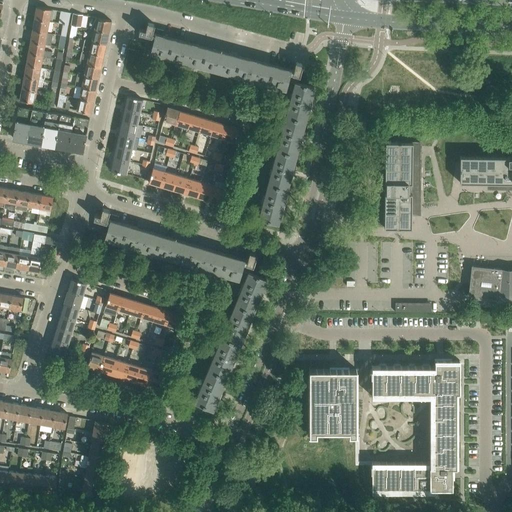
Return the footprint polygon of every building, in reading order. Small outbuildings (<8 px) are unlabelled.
[(49,21),(51,9),(36,6),(34,18),(49,21)] [(68,24),(70,12),(60,10),(58,22),(62,23),(68,24)] [(74,13),(72,25),(79,26),(82,14),(73,13),(74,13)] [(111,20),(97,17),(93,16),(93,17),(91,19),(90,20),(90,24),(90,26),(90,28),(94,29),(109,32),(111,20)] [(47,32),(49,21),(34,18),(32,30),(47,32)] [(287,81),(295,83),(295,82),(297,83),(299,76),(302,63),(295,62),(296,61),(295,61),(293,70),(162,35),(164,30),(154,27),(154,24),(147,22),(148,22),(147,22),(145,29),(139,28),(138,33),(144,34),(151,36),(148,44),(152,45),(150,51),(150,52),(286,88),(287,81)] [(72,25),(69,36),(76,37),(77,27),(79,27),(79,26),(72,25)] [(92,40),(106,43),(109,32),(94,29),(92,40)] [(32,30),(30,41),(45,44),(50,45),(52,33),(47,32),(32,30)] [(60,35),(58,46),(64,47),(66,36),(60,35)] [(76,37),(69,36),(67,48),(73,49),(76,37)] [(89,52),(104,55),(106,43),(92,40),(85,39),(82,51),(89,52)] [(44,49),(45,44),(30,41),(28,53),(42,56),(51,57),(52,51),(44,49)] [(71,60),(73,49),(67,48),(65,59),(71,60)] [(86,64),(101,66),(104,55),(89,52),(82,51),(79,62),(86,64)] [(40,67),(42,56),(28,53),(25,64),(40,67)] [(46,68),(40,67),(25,64),(23,76),(38,79),(42,79),(44,80),(46,68)] [(84,75),(98,78),(101,66),(86,64),(84,75)] [(63,71),(61,83),(67,84),(69,72),(63,71)] [(81,86),(96,89),(98,78),(84,75),(77,74),(75,85),(81,86)] [(42,79),(38,79),(23,76),(21,88),(36,90),(37,85),(41,86),(42,79)] [(286,116),(303,120),(305,121),(307,111),(307,110),(308,107),(310,108),(311,101),(310,101),(311,98),(311,97),(314,88),(314,87),(297,83),(295,82),(295,83),(292,93),(289,105),(286,116)] [(65,95),(67,84),(61,83),(59,94),(65,95)] [(79,98),(93,101),(96,89),(81,86),(79,98)] [(36,90),(21,88),(19,99),(34,102),(35,97),(36,90)] [(59,94),(57,106),(62,107),(63,101),(65,102),(66,96),(65,95),(59,94)] [(124,108),(139,112),(142,99),(127,96),(124,108)] [(79,98),(76,110),(91,113),(93,101),(79,98)] [(22,140),(22,139),(26,139),(30,120),(32,108),(18,106),(12,137),(14,137),(14,138),(22,140)] [(167,106),(163,120),(175,123),(179,110),(167,106)] [(32,108),(30,120),(26,139),(28,140),(27,141),(36,142),(36,141),(40,142),(43,120),(45,110),(32,108)] [(122,120),(137,124),(139,112),(124,108),(122,120)] [(45,110),(43,120),(40,142),(41,142),(41,143),(50,145),(50,144),(54,144),(60,113),(45,110)] [(179,110),(175,123),(187,127),(191,114),(179,110)] [(60,113),(54,144),(55,145),(55,146),(63,147),(64,146),(68,147),(73,120),(74,115),(60,113)] [(191,114),(187,127),(199,130),(203,117),(191,114)] [(74,115),(73,120),(68,147),(69,147),(69,148),(77,150),(77,149),(83,149),(89,119),(89,118),(89,117),(74,115)] [(305,121),(303,120),(286,116),(283,127),(279,139),(277,150),(296,155),(298,146),(298,144),(299,141),(301,142),(302,135),(301,135),(302,132),(302,131),(305,121)] [(203,117),(199,130),(211,134),(215,121),(203,117)] [(119,133),(134,136),(137,124),(122,120),(119,133)] [(215,121),(211,134),(223,138),(227,124),(215,121)] [(227,124),(223,138),(235,141),(239,128),(227,124)] [(119,133),(116,145),(131,149),(134,136),(119,133)] [(419,210),(420,142),(385,141),(384,227),(411,228),(411,210),(419,210)] [(116,145),(113,158),(128,161),(131,149),(116,145)] [(296,155),(277,150),(274,161),(270,173),(268,184),(287,189),(289,179),(289,178),(290,175),(292,176),(293,169),(292,169),(293,166),(293,165),(296,155)] [(460,161),(459,182),(487,182),(489,182),(489,188),(511,187),(511,156),(460,156),(460,161)] [(126,173),(128,161),(113,158),(111,170),(126,173)] [(153,167),(149,180),(148,182),(161,185),(165,171),(153,167)] [(173,189),(177,174),(165,171),(161,185),(173,189)] [(189,178),(185,193),(197,196),(201,181),(203,175),(191,172),(189,178)] [(185,193),(189,178),(177,174),(173,189),(185,193)] [(209,200),(214,185),(201,181),(197,196),(209,200)] [(214,185),(209,200),(221,204),(221,203),(227,184),(215,181),(214,185)] [(284,198),(287,189),(268,184),(265,194),(261,207),(258,218),(277,223),(280,213),(280,212),(281,209),(283,209),(284,203),(283,203),(284,200),(284,198)] [(10,202),(16,203),(18,190),(7,188),(5,201),(3,207),(9,208),(10,202)] [(18,190),(16,203),(15,209),(26,211),(27,205),(30,192),(18,190)] [(30,192),(27,205),(38,207),(41,194),(30,192)] [(53,196),(41,194),(38,207),(50,209),(53,196)] [(239,278),(241,271),(244,259),(117,221),(119,216),(109,213),(110,209),(109,209),(109,210),(103,208),(103,207),(102,207),(100,215),(99,219),(99,220),(105,222),(103,230),(106,231),(105,237),(104,237),(239,278)] [(22,237),(21,239),(32,241),(34,233),(23,231),(22,237)] [(39,249),(40,242),(44,243),(46,235),(34,233),(32,241),(31,247),(39,249)] [(0,263),(5,265),(8,246),(0,244),(0,263)] [(8,246),(5,265),(16,267),(18,254),(19,248),(8,246)] [(30,256),(27,269),(39,271),(40,266),(42,258),(37,257),(39,249),(31,247),(30,256)] [(249,252),(250,251),(249,251),(247,260),(244,259),(241,271),(248,273),(239,294),(235,304),(253,312),(256,303),(257,302),(258,299),(259,299),(262,293),(261,293),(262,290),(262,289),(266,279),(251,273),(256,253),(256,254),(249,252)] [(27,269),(30,256),(18,254),(16,267),(27,269)] [(495,268),(472,266),(469,296),(506,299),(506,297),(510,297),(510,299),(511,299),(511,274),(508,275),(494,273),(494,269),(495,268)] [(86,283),(71,278),(67,290),(82,295),(86,283)] [(67,290),(64,302),(79,307),(82,295),(67,290)] [(0,292),(0,306),(9,308),(11,294),(0,292)] [(109,292),(103,312),(115,316),(117,309),(121,295),(109,292)] [(23,297),(11,294),(9,308),(20,310),(21,310),(23,297)] [(133,299),(121,295),(117,309),(129,312),(133,299)] [(95,303),(92,311),(99,313),(103,301),(96,299),(95,303)] [(145,303),(133,299),(129,312),(141,316),(145,303)] [(60,314),(75,319),(79,307),(64,302),(60,314)] [(157,306),(145,303),(141,316),(153,320),(157,306)] [(395,310),(395,311),(431,311),(430,311),(430,303),(396,303),(396,310),(395,310)] [(249,321),(253,312),(235,304),(230,315),(225,327),(221,337),(239,344),(243,335),(243,334),(245,331),(246,332),(249,326),(247,325),(248,322),(249,321)] [(169,310),(157,306),(153,320),(165,323),(169,310)] [(181,314),(169,310),(165,323),(177,327),(181,314)] [(406,324),(406,314),(398,313),(397,323),(406,324)] [(60,314),(56,327),(71,331),(75,319),(60,314)] [(102,317),(99,326),(111,330),(113,323),(108,321),(109,320),(102,317)] [(56,327),(53,339),(68,343),(71,331),(56,327)] [(98,330),(96,337),(108,341),(110,334),(98,330)] [(217,347),(212,359),(208,369),(226,377),(230,368),(230,367),(231,364),(233,364),(235,358),(234,357),(235,354),(235,353),(239,344),(221,337),(217,347)] [(64,355),(68,343),(53,339),(49,351),(64,355)] [(170,352),(159,349),(157,355),(168,359),(170,352)] [(0,356),(0,357),(0,369),(9,371),(13,353),(1,351),(0,356)] [(91,351),(88,362),(87,366),(99,370),(103,355),(91,351)] [(111,373),(116,359),(103,355),(99,370),(111,373)] [(116,359),(111,373),(123,377),(128,362),(116,359)] [(379,365),(371,365),(371,369),(371,391),(430,394),(430,462),(379,463),(371,463),(371,465),(371,471),(371,472),(372,487),(452,487),(452,479),(452,467),(456,467),(456,458),(456,443),(456,436),(456,413),(456,406),(456,392),(459,392),(459,391),(459,360),(434,360),(434,365),(433,365),(430,365),(429,365),(428,365),(423,365),(422,365),(421,365),(416,365),(415,365),(414,365),(409,365),(408,365),(406,365),(402,365),(400,365),(399,365),(394,365),(393,365),(392,365),(387,365),(386,365),(385,365),(380,365),(379,365)] [(135,381),(140,366),(128,362),(123,377),(135,381)] [(147,385),(152,370),(140,366),(135,381),(136,381),(147,385)] [(152,370),(147,385),(159,388),(160,388),(164,373),(165,369),(153,366),(152,370)] [(222,386),(226,377),(208,369),(204,379),(194,402),(212,409),(216,400),(217,399),(218,396),(219,397),(222,390),(220,390),(222,387),(222,386)] [(309,369),(309,402),(309,405),(309,430),(316,430),(349,430),(356,430),(356,413),(356,414),(353,414),(353,408),(356,408),(356,369),(309,369)] [(491,382),(491,395),(503,395),(502,381),(491,382)] [(504,470),(504,398),(491,398),(491,470),(504,470)] [(8,401),(5,417),(17,419),(19,404),(8,401)] [(17,419),(15,427),(22,428),(24,420),(29,421),(31,406),(19,404),(17,419)] [(31,406),(29,421),(40,423),(43,408),(31,406)] [(40,423),(39,430),(51,432),(52,425),(55,410),(43,408),(40,423)] [(55,410),(52,425),(64,427),(67,412),(55,410)] [(74,428),(76,416),(69,415),(67,427),(74,428)] [(110,422),(95,420),(93,432),(108,434),(110,422)] [(108,434),(93,432),(91,444),(106,446),(108,434)] [(61,442),(49,441),(48,449),(60,450),(61,442)] [(64,442),(63,451),(71,452),(72,444),(64,442)] [(106,446),(91,444),(88,455),(103,458),(106,446)] [(103,458),(88,455),(86,467),(101,470),(103,458)] [(101,470),(86,467),(84,479),(99,482),(101,470)] [(0,485),(6,486),(8,471),(0,469),(0,485)] [(18,487),(20,472),(8,471),(6,486),(18,487)] [(30,489),(32,474),(20,472),(18,487),(30,489)] [(42,490),(44,475),(32,474),(30,489),(42,490)] [(251,474),(248,480),(246,484),(245,486),(252,490),(258,477),(251,474)] [(44,475),(42,490),(54,491),(56,476),(44,475)] [(99,482),(84,479),(82,491),(97,494),(99,482)]
